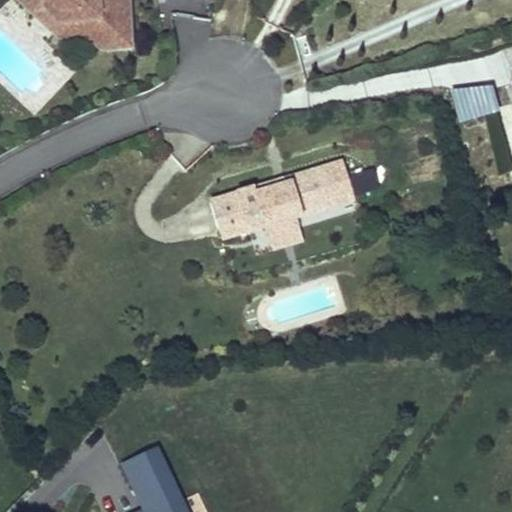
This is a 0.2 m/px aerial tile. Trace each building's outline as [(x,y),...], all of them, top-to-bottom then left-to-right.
[(40,0),(40,8),(53,21),(72,21),(72,39),(94,39),(95,50),(126,50),(125,0),(40,0)] [(53,21),(40,8),(41,21),(53,21)] [(294,222),(354,205),(343,167),(283,184),(284,189),(255,197),(254,192),(210,204),(221,242),(264,230),(281,234),(294,222)] [(358,190),(379,186),(376,168),(355,172),(358,190)] [(255,197),(284,189),(283,184),(254,192),(255,197)] [(191,511),(161,442),(120,460),(141,508),(131,511),(191,511)]
